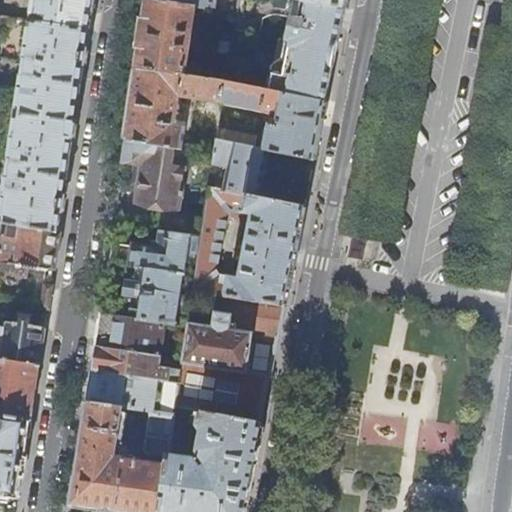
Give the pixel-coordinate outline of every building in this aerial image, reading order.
[(91,0),(33,0),(30,22),(88,31),(91,0)] [(147,0),(148,1),(194,7),(204,9),(205,0),(147,0)] [(295,0),(343,8),(344,0),(295,0)] [(148,1),(137,70),(199,78),(201,63),(186,61),(194,7),(148,1)] [(0,86),(0,87),(10,19),(0,17),(0,86)] [(57,231),(88,31),(30,22),(19,93),(4,189),(3,200),(0,199),(0,223),(4,224),(19,226),(57,231)] [(137,70),(126,142),(181,149),(185,126),(184,126),(185,121),(177,119),(180,97),(223,102),(226,81),(199,78),(137,70)] [(226,81),(223,102),(277,115),(277,120),(276,124),(269,123),(265,149),(268,150),(313,160),(320,127),(324,103),(226,81)] [(219,128),(217,139),(255,147),(257,136),(219,128)] [(227,166),(223,189),(266,199),(270,181),(267,181),(268,172),(263,171),(268,150),(265,149),(255,147),(217,139),(213,163),(227,166)] [(126,142),(123,162),(134,163),(143,164),(140,187),(138,197),(142,202),(178,206),(186,149),(181,149),(126,142)] [(143,164),(134,163),(131,186),(140,187),(143,164)] [(266,199),(223,189),(210,186),(206,209),(202,236),(194,291),(284,306),(293,263),(304,207),(266,199)] [(172,232),(191,235),(202,236),(206,209),(190,207),(188,217),(174,215),(172,232)] [(17,239),(19,226),(4,224),(2,236),(17,239)] [(51,271),(57,231),(19,226),(17,239),(2,236),(0,249),(0,268),(1,270),(15,272),(16,265),(25,267),(51,271)] [(111,243),(108,264),(135,267),(143,268),(183,273),(185,273),(191,235),(172,232),(161,231),(159,243),(158,250),(151,249),(111,243)] [(24,275),(25,267),(16,265),(15,272),(15,273),(24,275)] [(135,267),(133,277),(142,278),(143,268),(135,267)] [(129,318),(165,323),(175,325),(183,273),(143,268),(142,278),(133,277),(126,282),(124,295),(129,301),(131,302),(129,318)] [(176,405),(261,422),(270,377),(276,345),(251,340),(252,332),(278,337),(284,306),(194,291),(176,405)] [(100,314),(95,347),(160,356),(165,323),(129,318),(100,314)] [(40,347),(43,328),(5,321),(4,327),(0,325),(0,344),(2,344),(1,350),(0,350),(0,359),(37,366),(40,347)] [(95,347),(92,370),(157,379),(168,381),(170,368),(159,366),(160,356),(95,347)] [(0,416),(29,421),(33,393),(37,366),(0,359),(0,416)] [(92,370),(87,403),(123,408),(150,411),(152,411),(157,379),(92,370)] [(118,511),(123,511),(159,511),(169,456),(171,439),(175,414),(152,411),(150,411),(144,451),(147,455),(155,456),(154,462),(124,458),(127,437),(130,437),(133,421),(121,420),(123,408),(87,403),(71,504),(97,508),(96,511),(118,511)] [(242,511),(250,476),(261,422),(176,405),(175,414),(171,439),(182,441),(185,426),(190,423),(198,424),(202,430),(198,452),(202,456),(207,464),(201,469),(196,461),(195,459),(169,456),(159,511),(242,511)] [(0,495),(17,498),(21,474),(29,421),(0,416),(0,495)] [(202,456),(196,461),(201,469),(207,464),(202,456)]
